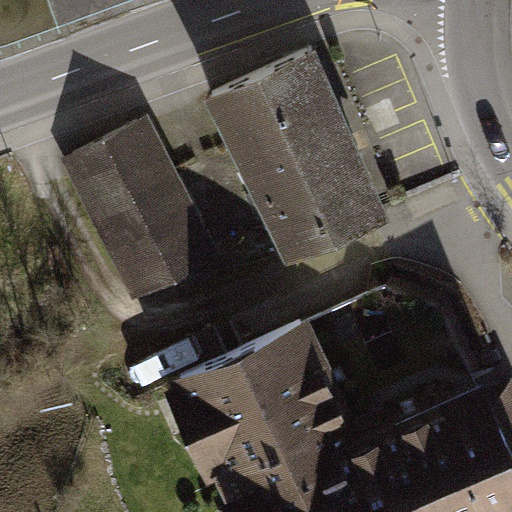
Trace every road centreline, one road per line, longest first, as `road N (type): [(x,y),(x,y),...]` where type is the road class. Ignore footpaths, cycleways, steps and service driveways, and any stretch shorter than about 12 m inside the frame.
road 1 (tertiary): [(0,93),(267,0)]
road 2 (tertiary): [(511,150),(478,51),(478,0)]
